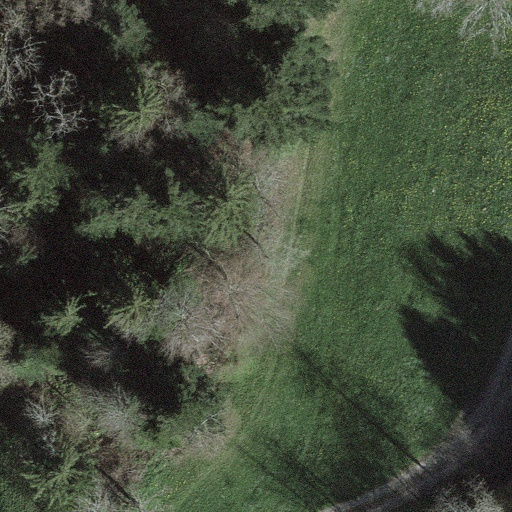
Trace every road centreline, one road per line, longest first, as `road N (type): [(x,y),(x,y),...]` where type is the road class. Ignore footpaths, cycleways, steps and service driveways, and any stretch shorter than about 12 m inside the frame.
road 1 (unclassified): [(511,369),(487,417),(441,464),(351,511)]
road 2 (track): [(124,0),(0,80)]
